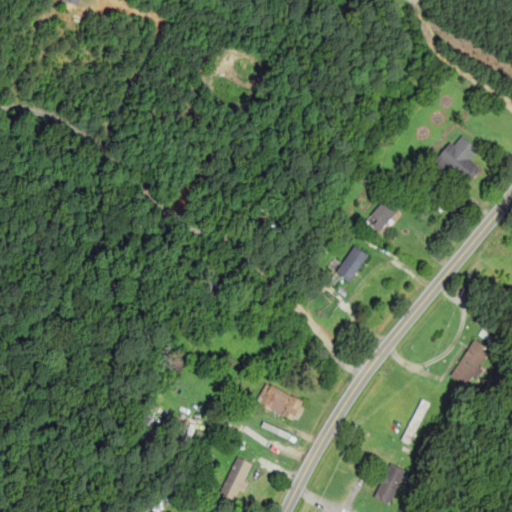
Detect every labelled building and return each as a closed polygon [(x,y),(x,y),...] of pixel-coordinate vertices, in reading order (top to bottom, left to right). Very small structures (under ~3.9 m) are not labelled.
[(462,186),(479,166),(470,159),(479,149),(459,132),(433,163),(462,186)] [(399,209),(385,197),(365,218),(379,231),(399,209)] [(348,281),(368,254),(354,244),(335,271),(348,281)] [(450,374),(468,386),(491,349),(473,338),(450,374)] [(296,422),(307,402),(266,380),(255,400),(296,422)] [(430,402),(422,398),(400,438),(408,442),(430,402)] [(218,495),(237,503),(254,463),(235,455),(218,495)] [(373,496),(389,504),(406,469),(390,461),(373,496)]
